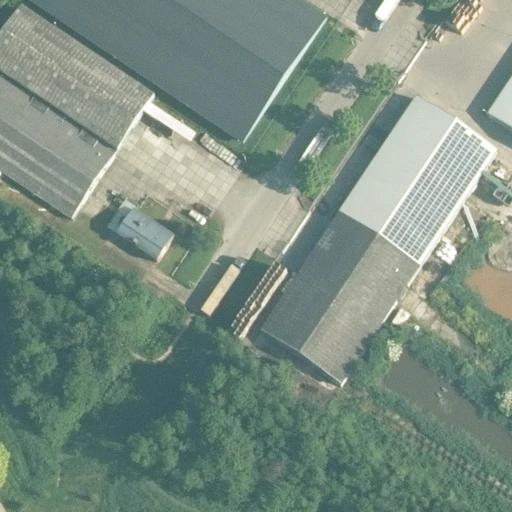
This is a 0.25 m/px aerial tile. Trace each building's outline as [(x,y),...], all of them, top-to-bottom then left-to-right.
[(321,24),(285,0),(26,0),(241,144),(321,24)] [(152,99),(19,10),(0,38),(0,174),(71,222),(115,156),(152,99)] [(511,79),(486,118),(511,135),(511,79)] [(327,283),(304,267),(259,334),(339,388),(494,155),(414,101),(336,218),(359,234),(327,283)] [(155,264),(172,240),(132,213),(115,237),(155,264)]
